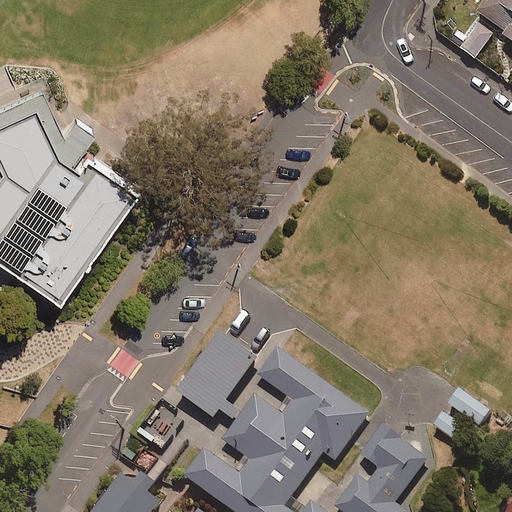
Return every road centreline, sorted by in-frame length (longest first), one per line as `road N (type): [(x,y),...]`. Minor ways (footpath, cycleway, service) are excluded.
road 1 (residential): [(364,35),(29,511)]
road 2 (residential): [(511,143),(364,35)]
